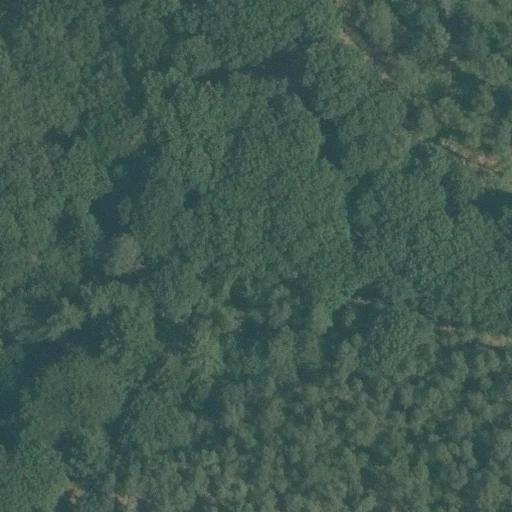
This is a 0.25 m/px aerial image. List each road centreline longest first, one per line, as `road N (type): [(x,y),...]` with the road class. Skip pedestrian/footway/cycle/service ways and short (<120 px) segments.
road 1 (unclassified): [(511,269),(64,171),(104,0)]
road 2 (track): [(0,379),(64,171)]
